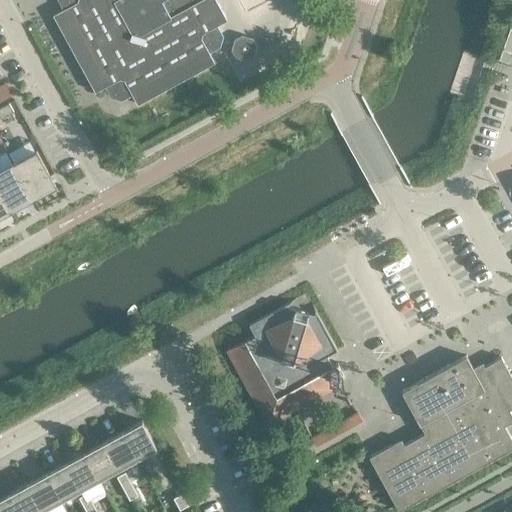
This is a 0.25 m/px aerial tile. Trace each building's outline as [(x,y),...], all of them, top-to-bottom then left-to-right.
[(61,0),(65,7),(52,14),(95,91),(108,84),(113,95),(119,97),(130,91),(137,104),(143,100),(215,62),(207,49),(218,43),(220,37),(214,27),(227,19),(216,0),(61,0)] [(253,38),(252,38),(249,39),(244,38),(236,42),(234,48),(238,55),(243,57),(245,56),(246,60),(254,56),(257,45),(253,38)] [(0,99),(10,94),(2,81),(0,82),(0,99)] [(14,111),(9,102),(0,107),(0,118),(0,119),(14,111)] [(55,186),(36,151),(13,163),(32,198),(55,186)] [(32,198),(13,163),(0,170),(0,191),(10,210),(32,198)] [(0,215),(10,210),(0,191),(0,215)] [(287,303),(249,324),(256,335),(246,341),(245,339),(227,350),(268,424),(297,409),(293,402),(302,397),(302,396),(308,392),(309,393),(344,374),(338,362),(332,365),(327,355),(338,350),(317,312),(313,314),(289,307),(287,303)] [(395,448),(392,443),(369,456),(399,510),(511,447),(511,438),(505,425),(511,421),(511,413),(509,409),(511,407),(511,375),(501,356),(484,366),(487,372),(479,377),(466,355),(402,390),(425,432),(395,448)] [(157,447),(142,420),(122,431),(137,457),(157,447)] [(137,457),(122,431),(104,441),(118,468),(137,457)] [(118,468),(104,441),(85,451),(99,478),(118,468)] [(99,478),(85,451),(66,462),(81,489),(99,478)] [(81,489),(66,462),(47,472),(61,499),(81,489)] [(117,476),(124,487),(132,483),(125,471),(117,476)] [(61,499),(47,472),(28,483),(42,510),(61,499)] [(37,511),(42,510),(28,483),(8,493),(18,511),(37,511)] [(138,495),(132,483),(124,487),(130,499),(138,495)] [(79,496),(85,508),(94,504),(87,492),(79,496)] [(18,511),(8,493),(0,497),(0,511),(18,511)] [(188,504),(182,493),(173,497),(180,509),(188,504)]
